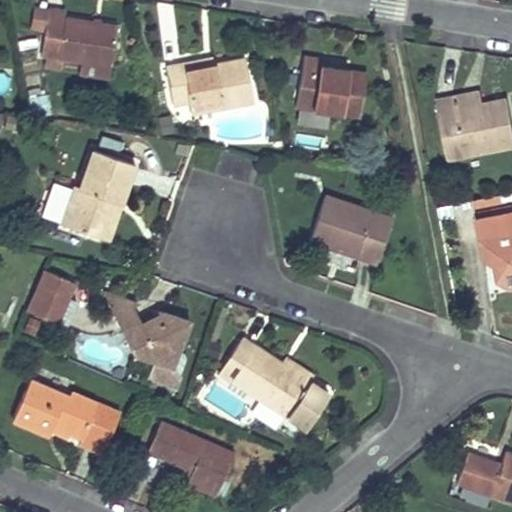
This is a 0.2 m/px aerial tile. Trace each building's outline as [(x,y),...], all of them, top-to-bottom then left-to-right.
[(47,15),(32,13),(29,36),(43,38),(44,29),(47,15)] [(47,15),(44,29),(62,32),(64,18),(47,15)] [(62,32),(44,29),(43,38),(41,54),(83,61),(111,66),(117,26),(64,18),(62,32)] [(318,57),(303,55),(295,106),(360,116),(367,73),(341,69),(317,66),(318,59),(318,57)] [(213,58),(182,64),(184,71),(214,65),(213,58)] [(166,67),(173,104),(188,101),(190,113),(253,101),(245,59),(214,65),(184,71),(182,64),(166,67)] [(318,59),(317,66),(341,69),(342,63),(318,59)] [(109,78),(111,66),(83,61),(81,73),(109,78)] [(480,94),(455,98),(457,110),(482,106),(480,94)] [(437,102),(448,159),(511,146),(511,120),(508,100),(482,106),(457,110),(455,98),(437,102)] [(134,163),(93,149),(80,187),(75,185),(61,224),(98,237),(111,200),(120,203),(134,163)] [(357,258),(377,264),(392,218),(326,196),(310,242),(338,251),(339,246),(358,253),(357,258)] [(111,200),(98,237),(107,240),(120,203),(111,200)] [(511,206),(508,208),(509,214),(499,216),(497,210),(479,213),(480,219),(478,220),(486,258),(495,256),(497,265),(499,280),(511,277),(511,206)] [(508,208),(497,210),(499,216),(509,214),(508,208)] [(339,246),(338,251),(357,258),(358,253),(339,246)] [(497,265),(495,256),(486,258),(497,265)] [(73,282),(43,269),(25,310),(56,323),(73,282)] [(511,277),(499,280),(511,288),(511,287),(511,277)] [(120,296),(102,291),(108,302),(120,296)] [(138,303),(120,296),(108,302),(114,315),(133,305),(138,303)] [(140,320),(133,305),(114,315),(121,329),(140,320)] [(225,312),(218,310),(208,339),(215,342),(225,312)] [(162,311),(141,322),(143,327),(170,314),(162,311)] [(190,321),(170,314),(143,327),(141,322),(140,320),(121,329),(133,355),(155,362),(151,374),(154,380),(179,388),(183,376),(173,368),(164,365),(170,348),(179,351),(190,321)] [(281,363),(241,338),(219,372),(306,429),(329,394),(309,382),(281,363)] [(170,348),(164,365),(173,368),(179,351),(170,348)] [(285,358),(281,363),(309,382),(313,376),(285,358)] [(96,403),(70,392),(68,396),(29,379),(12,419),(48,435),(50,430),(52,425),(67,431),(80,437),(78,442),(102,452),(114,425),(91,415),(96,403)] [(91,415),(114,425),(119,413),(96,403),(91,415)] [(160,421),(147,451),(192,470),(187,483),(217,496),(235,453),(160,421)] [(65,437),(67,431),(52,425),(50,430),(65,437)] [(457,483),(511,502),(511,453),(506,452),(502,464),(467,452),(457,483)]
